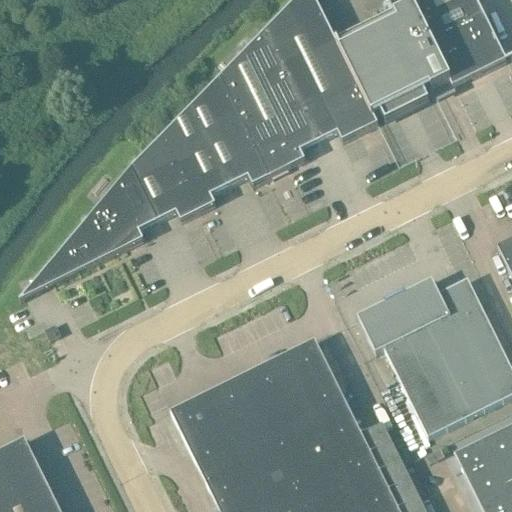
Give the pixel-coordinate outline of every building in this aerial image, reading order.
[(374,121),(338,49),(337,49),(312,0),(300,0),(265,37),(319,147),(338,138),(342,147),(378,129),(374,121)] [(413,12),(436,0),(383,0),(394,21),(413,12)] [(430,48),(484,21),(473,0),(436,0),(413,12),(430,48)] [(453,92),(430,48),(413,12),(394,21),(338,49),(374,121),(380,118),(386,129),(429,108),(424,97),(430,93),(431,96),(450,87),(452,92),(453,92)] [(430,48),(453,92),(506,65),(484,21),(430,48)] [(300,157),(319,147),(265,37),(219,84),(269,183),(305,165),(300,157)] [(253,191),(269,183),(219,84),(190,113),(229,192),(248,182),(253,191)] [(211,201),(229,192),(190,113),(161,143),(198,218),(215,210),(211,201)] [(181,227),(198,218),(161,143),(131,174),(158,227),(177,218),(181,227)] [(139,237),(158,227),(131,174),(54,265),(20,306),(20,307),(143,245),(139,237)] [(511,282),(511,246),(497,253),(511,282)] [(511,401),(511,374),(468,285),(465,286),(467,291),(441,303),(432,286),(357,322),(376,360),(384,356),(428,444),(511,401)] [(50,345),(60,340),(55,329),(44,335),(50,345)] [(397,511),(315,346),(226,390),(170,417),(217,511),(397,511)] [(480,511),(511,511),(511,428),(454,458),(480,511)] [(0,511),(57,511),(52,500),(25,445),(0,457),(0,511)]
